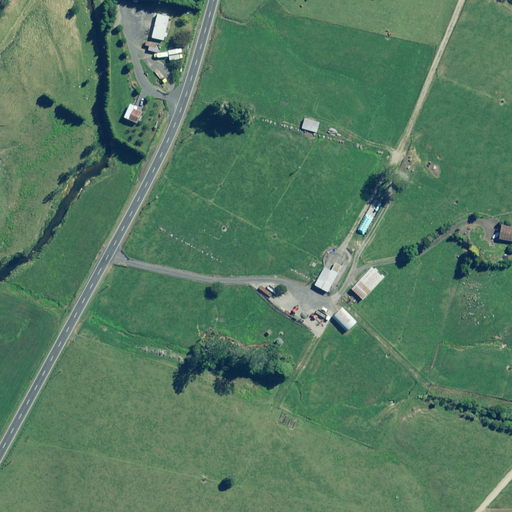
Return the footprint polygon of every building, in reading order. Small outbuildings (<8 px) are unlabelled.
[(169,17),(158,15),(152,38),(164,41),(169,17)] [(156,42),(145,41),(145,46),(149,47),(149,51),(159,52),(159,48),(156,48),(156,42)] [(171,75),(164,66),(158,72),(165,80),(171,75)] [(377,198),(360,226),(367,230),(384,202),(377,198)] [(511,226),(501,225),(499,239),(511,241),(511,226)] [(342,267),(336,263),(331,271),(325,267),(315,286),(328,292),(342,267)] [(385,277),(374,267),(352,289),(363,300),(385,277)] [(357,322),(343,308),(334,316),(349,331),(357,322)]
